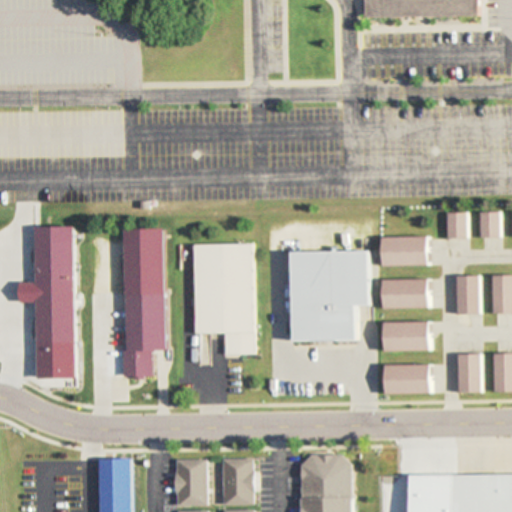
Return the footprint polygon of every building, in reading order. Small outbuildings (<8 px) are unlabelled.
[(477,0),(477,12),(364,15),(364,0),(477,0)] [(467,213),(448,213),(448,238),(467,238),(467,213)] [(480,213),(480,238),(500,238),(500,213),(480,213)] [(77,227),(37,227),(39,345),(79,344),(77,227)] [(384,237),(384,266),(429,266),(429,237),(384,237)] [(197,245),(198,334),(237,334),(237,353),(255,353),(254,245),(197,245)] [(297,342),(358,341),(358,306),(372,306),(371,252),(297,252),(297,342)] [(511,313),(511,276),(494,276),(494,314),(511,313)] [(457,315),(481,315),(481,277),(457,277),(457,315)] [(430,309),(430,280),(385,280),(385,309),(430,309)] [(169,291),(127,291),(128,377),(154,377),(154,350),(169,350),(169,291)] [(431,323),(386,323),(386,352),(431,352),(431,323)] [(511,353),(495,354),(495,392),(511,391),(511,353)] [(482,392),(482,354),(459,354),(459,392),(482,392)] [(432,394),(432,365),(386,365),(386,394),(432,394)] [(130,511),(97,511),(97,453),(130,453),(130,511)] [(256,506),(256,459),(225,459),(225,506),(256,506)] [(209,460),(178,460),(178,507),(209,507),(209,460)] [(449,511),(449,471),(511,470),(511,511),(449,511)]
